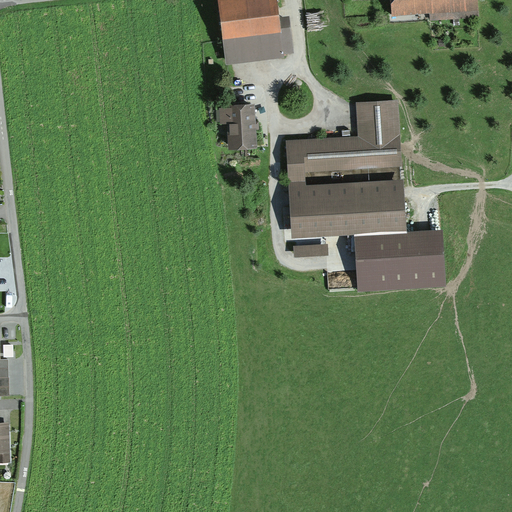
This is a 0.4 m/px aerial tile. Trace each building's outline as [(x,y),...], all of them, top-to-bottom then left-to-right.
[(271,0),(221,0),(226,35),(275,28),(271,0)] [(473,0),(394,0),(395,13),(474,8),(473,0)] [(398,101),(354,103),(356,137),(283,141),(288,239),(352,236),(355,292),(446,287),(443,230),(408,232),(405,180),(303,185),(302,170),(401,165),(398,101)] [(253,144),(250,107),(225,109),(228,146),(253,144)] [(295,243),(296,254),(330,252),(330,241),(295,243)] [(0,357),(0,395),(12,395),(10,357),(0,357)]
